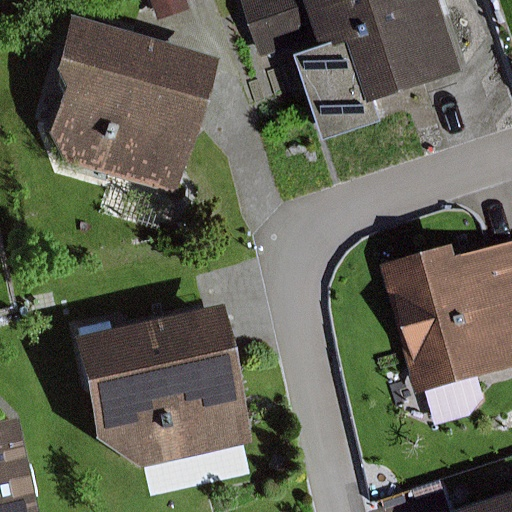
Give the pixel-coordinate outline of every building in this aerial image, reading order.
[(184,0),(147,0),(153,19),(187,9),(184,0)] [(259,59),(319,40),(321,48),(291,57),(319,145),(382,125),(374,99),(461,71),(437,0),(239,0),(240,0),(259,59)] [(217,57),(76,18),(58,70),(68,88),(51,132),(63,162),(178,194),(217,57)] [(511,367),(511,240),(461,254),(459,244),(384,264),(418,392),(511,367)] [(224,303),(80,333),(103,441),(143,467),(254,444),(224,303)] [(33,511),(16,422),(0,425),(0,511),(33,511)] [(511,511),(511,496),(464,511),(511,511)]
